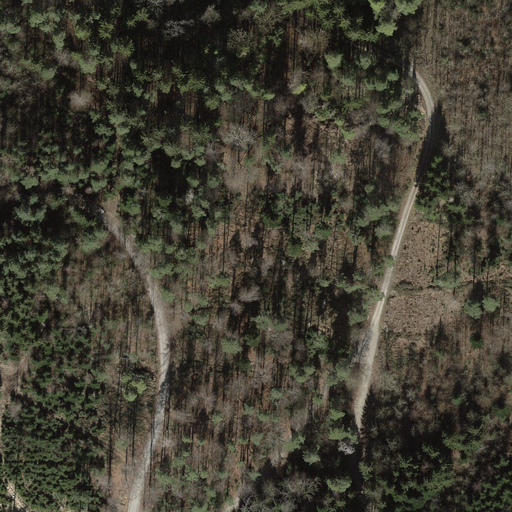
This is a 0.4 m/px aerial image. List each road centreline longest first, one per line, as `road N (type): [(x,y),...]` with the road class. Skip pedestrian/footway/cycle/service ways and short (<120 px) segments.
road 1 (track): [(259,0),(396,58),(430,95),(434,125),(360,398),(354,447),(358,489),(370,511)]
road 2 (track): [(0,182),(43,188),(104,219),(136,253),(164,315),(165,387),(136,511)]
road 3 (track): [(233,511),(371,348)]
